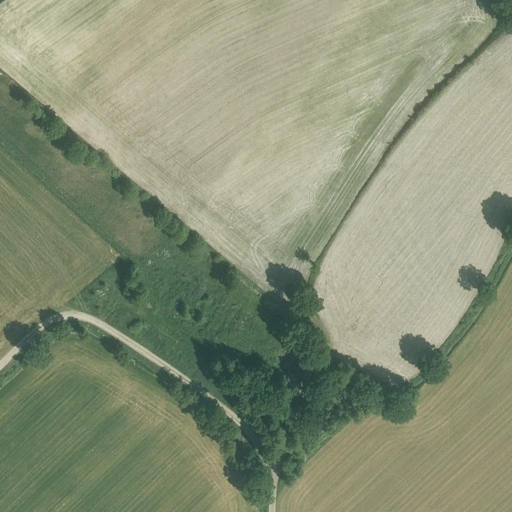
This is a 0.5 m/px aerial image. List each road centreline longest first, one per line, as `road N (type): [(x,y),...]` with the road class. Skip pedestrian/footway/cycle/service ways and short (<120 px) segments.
road 1 (track): [(276,511),(280,467),(265,445),(111,331),(80,317),(54,318),(0,366)]
road 2 (track): [(321,343),(280,467)]
